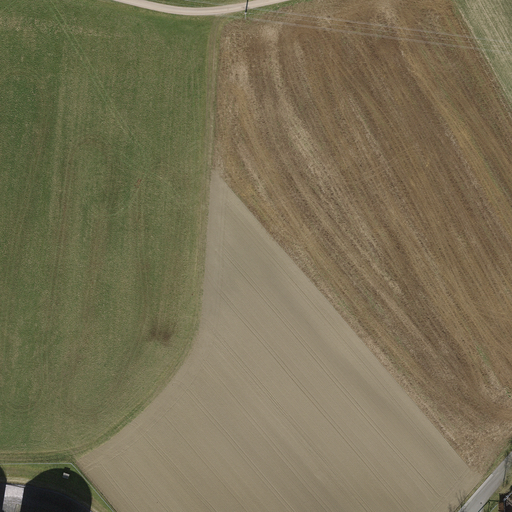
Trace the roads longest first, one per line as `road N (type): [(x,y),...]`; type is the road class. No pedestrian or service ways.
road 1 (track): [(215,10),(193,332),(163,382),(96,446),(63,457),(0,459)]
road 2 (track): [(264,0),(202,11),(130,0)]
